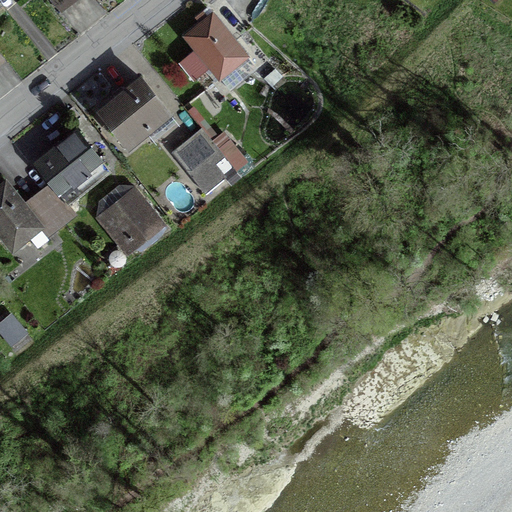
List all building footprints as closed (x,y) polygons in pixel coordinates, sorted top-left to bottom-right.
[(75,0),(52,0),(62,11),(75,0)] [(244,56),(211,15),(184,37),(194,49),(180,61),(179,65),(190,79),(194,79),(209,67),(218,78),(244,56)] [(172,119),(140,80),(100,113),(128,148),(152,128),(156,133),(172,119)] [(204,194),(221,180),(211,167),(223,157),(199,129),(170,153),(204,194)] [(99,161),(76,132),(35,165),(48,180),(53,175),(64,189),(67,187),(99,161)] [(0,236),(11,250),(38,228),(25,210),(4,183),(0,185),(0,236)] [(109,209),(95,220),(124,255),(133,248),(139,250),(158,234),(164,226),(134,188),(126,194),(120,187),(102,201),(109,209)] [(54,188),(41,197),(25,210),(38,228),(45,236),(61,222),(74,213),(59,194),(54,188)] [(44,356),(31,338),(13,352),(26,369),(44,356)]
